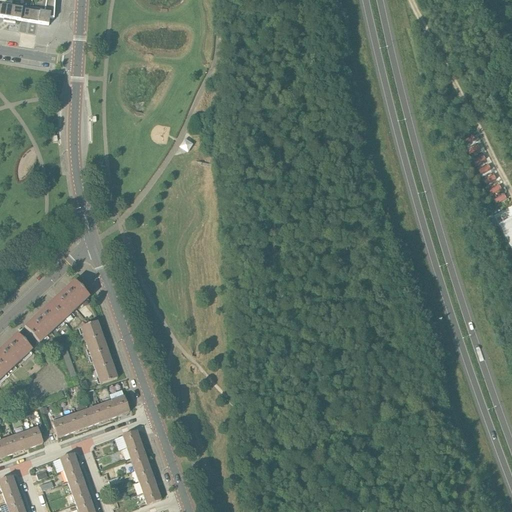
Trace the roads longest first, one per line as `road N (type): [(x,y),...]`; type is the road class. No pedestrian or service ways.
road 1 (primary): [(363,0),(431,258),(511,490)]
road 2 (primary): [(511,442),(448,254),(381,0)]
road 3 (tertiary): [(155,418),(92,242)]
road 4 (tertiary): [(92,242),(76,180),(77,62)]
road 5 (residential): [(0,323),(92,242)]
